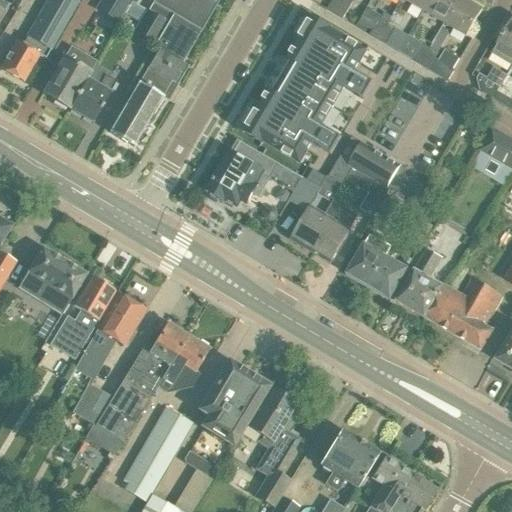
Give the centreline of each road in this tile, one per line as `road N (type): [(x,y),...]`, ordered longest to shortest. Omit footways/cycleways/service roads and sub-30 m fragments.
road 1 (primary): [(495,438),(136,224)]
road 2 (residential): [(270,0),(136,224)]
road 3 (primary): [(136,224),(0,141)]
